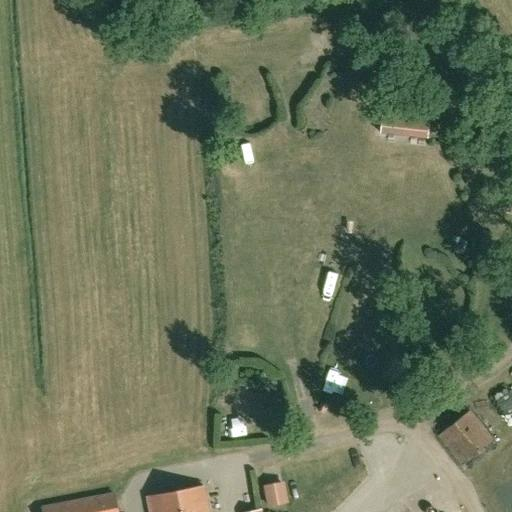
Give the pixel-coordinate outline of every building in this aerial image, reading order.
[(131,1),(130,14),(143,15),(145,2),(131,1)] [(434,109),(386,107),(385,135),(434,136),(434,109)] [(438,435),(462,465),(493,439),(469,410),(438,435)] [(267,484),(270,507),(292,503),(288,481),(267,484)] [(208,511),(203,486),(146,497),(149,511),(208,511)] [(116,511),(113,493),(42,507),(42,511),(116,511)]
